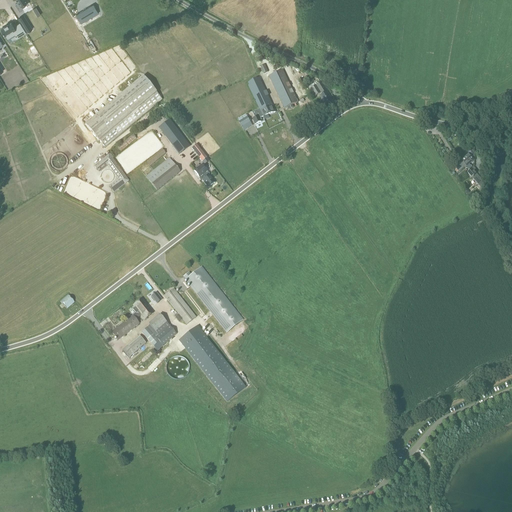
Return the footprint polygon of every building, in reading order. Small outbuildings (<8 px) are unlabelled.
[(16,0),(18,2),(18,3),(15,5),(20,11),(23,9),(22,8),(28,4),(26,0),(16,0)] [(58,14),(66,9),(60,0),(36,0),(38,3),(38,1),(45,13),(48,11),(46,3),(51,2),(58,14)] [(93,4),(76,15),(81,24),(85,21),(98,13),(93,4)] [(97,14),(86,21),(91,29),(88,31),(92,38),(106,30),(97,14)] [(24,15),(19,19),(27,32),(32,29),(24,15)] [(4,26),(1,28),(7,39),(14,34),(15,36),(16,37),(17,38),(26,33),(20,23),(13,26),(11,22),(7,24),(4,26)] [(260,67),(264,74),(268,72),(267,70),(269,69),(267,64),(260,67)] [(298,102),(283,70),(269,76),(284,109),(298,102)] [(92,119),(85,125),(91,132),(87,136),(91,141),(93,139),(97,143),(99,141),(105,148),(143,116),(147,121),(165,104),(162,100),(156,93),(143,77),(115,100),(112,96),(88,115),(92,119)] [(260,80),(259,78),(248,83),(249,85),(248,86),(260,109),(258,110),(258,109),(252,112),(255,118),(253,119),(255,124),(261,121),(260,120),(261,119),(261,117),(264,116),(275,112),(273,107),(260,80)] [(330,97),(321,82),(311,89),(315,96),(322,92),(323,94),(320,96),(323,101),(324,100),(326,103),(331,101),(329,98),(330,97)] [(242,127),(250,122),(247,116),(238,122),(242,127)] [(179,155),(190,146),(169,120),(159,128),(179,155)] [(136,138),(133,135),(117,147),(121,151),(136,138)] [(207,158),(196,145),(191,149),(202,162),(207,158)] [(158,148),(153,152),(151,150),(140,157),(144,163),(154,156),(153,155),(160,150),(158,148)] [(162,149),(147,162),(150,166),(166,153),(165,153),(162,149)] [(92,157),(96,163),(106,156),(102,150),(92,157)] [(110,154),(94,167),(98,171),(107,163),(112,169),(113,168),(118,173),(116,174),(120,179),(111,186),(112,188),(115,192),(130,180),(112,158),(113,158),(110,154)] [(467,156),(461,160),(466,165),(465,166),(466,167),(467,166),(470,170),(472,167),(471,166),(470,166),(469,164),(472,162),(471,160),(473,159),(472,159),(469,155),(468,157),(467,156)] [(180,171),(169,158),(146,177),(157,190),(180,171)] [(453,165),(459,172),(465,166),(466,165),(461,160),(460,161),(459,160),(453,165)] [(209,174),(202,164),(194,170),(202,180),(208,188),(215,182),(209,175),(209,174)] [(474,171),(476,170),(474,167),(467,173),(471,179),(473,177),(481,187),(485,184),(474,171)] [(485,169),(479,172),(483,180),(487,178),(486,175),(488,174),(485,169)] [(189,273),(183,277),(227,333),(243,321),(201,268),(191,275),(189,273)] [(164,296),(166,299),(187,325),(196,317),(174,288),(164,296)] [(159,297),(156,293),(154,294),(151,296),(154,301),(159,297)] [(75,302),(68,295),(60,301),(67,309),(75,302)] [(139,324),(136,319),(141,315),(144,320),(153,313),(142,299),(133,305),(135,307),(133,309),(136,313),(133,315),(111,332),(118,341),(139,324)] [(125,316),(119,308),(106,317),(112,325),(125,316)] [(203,323),(210,316),(206,312),(199,319),(203,323)] [(163,346),(177,334),(170,326),(159,314),(148,324),(150,325),(141,332),(157,351),(163,346)] [(197,327),(179,341),(227,402),(237,395),(245,388),(237,377),(197,327)] [(137,337),(119,352),(126,360),(143,345),(137,337)]
